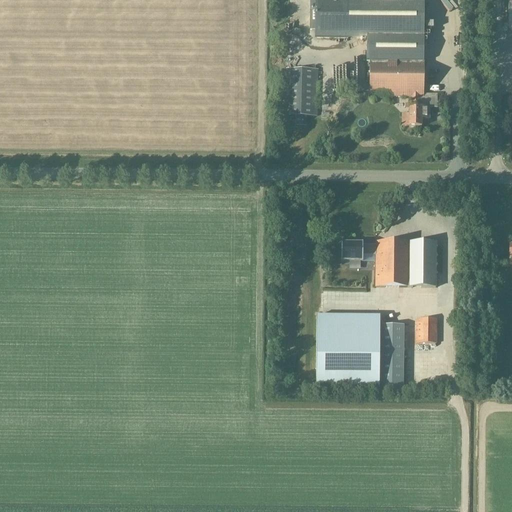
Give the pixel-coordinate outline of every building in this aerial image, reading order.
[(309,0),(309,30),(316,30),(316,38),(366,39),(366,62),(369,62),(369,97),(410,97),(410,107),(409,107),(408,127),(421,127),(421,120),(429,120),(429,108),(422,108),(423,0),(309,0)] [(317,117),(318,70),(285,69),(284,116),(295,116),(294,126),(306,127),(306,117),(317,117)] [(375,255),(375,288),(410,288),(410,243),(375,243),(375,246),(375,255)] [(436,243),(410,243),(410,288),(436,288),(436,243)] [(375,255),(375,246),(362,246),(362,244),(340,244),(340,262),(362,262),(362,255),(375,255)] [(316,317),(316,389),(377,390),(377,317),(316,317)] [(436,352),(436,320),(416,320),(415,344),(424,344),(424,352),(436,352)] [(381,327),(380,392),(402,392),(403,327),(381,327)]
